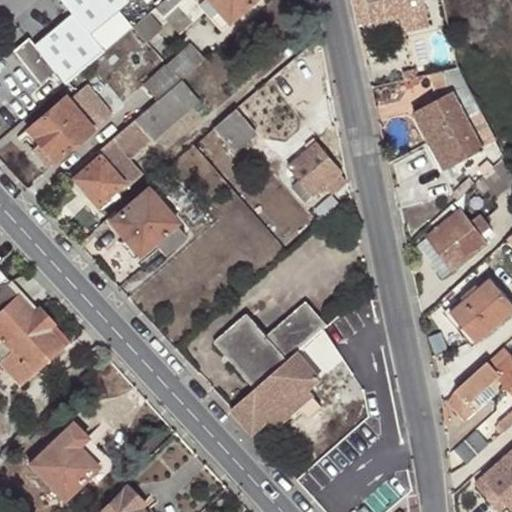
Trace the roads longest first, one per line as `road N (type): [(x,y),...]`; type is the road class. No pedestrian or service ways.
road 1 (unclassified): [(329,0),(418,392),(430,511)]
road 2 (tertiary): [(0,206),(281,511)]
